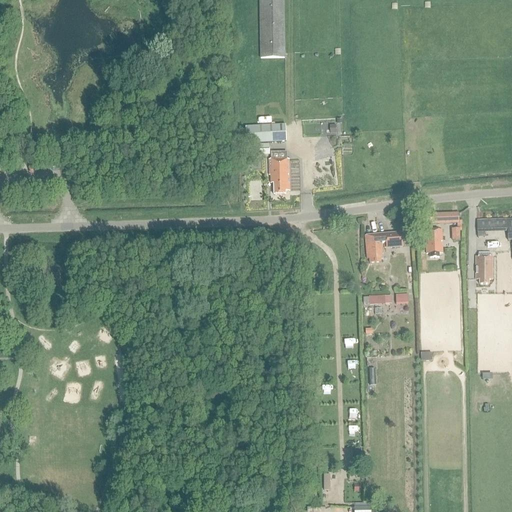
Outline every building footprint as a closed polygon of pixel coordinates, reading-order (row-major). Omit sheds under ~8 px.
[(259,0),(260,58),(285,58),(284,0),(259,0)] [(286,143),(285,126),(245,128),(246,145),(286,143)] [(269,154),(269,144),(251,145),(251,155),(269,154)] [(289,192),(288,160),(268,160),(269,176),(270,176),(270,184),(273,184),(274,196),(285,196),(285,192),(289,192)] [(458,222),(458,213),(428,214),(428,215),(428,225),(457,224),(458,224),(459,224),(458,222)] [(511,220),(475,221),(476,233),(506,232),(507,242),(510,242),(510,249),(511,248),(511,220)] [(459,232),(459,229),(457,229),(451,229),(451,241),(460,241),(459,232)] [(442,254),(441,231),(425,231),(426,255),(429,254),(430,259),(439,258),(439,254),(442,254)] [(364,236),(364,237),(366,259),(369,259),(369,264),(380,263),(380,258),(382,258),(381,254),(382,254),(381,244),(386,244),(386,249),(402,247),(401,233),(364,236)] [(488,281),(492,281),(492,258),(475,258),(475,281),(479,280),(479,285),(488,285),(488,281)] [(453,287),(452,275),(422,276),(423,288),(453,287)] [(408,294),(396,294),(396,303),(408,303),(408,294)] [(384,295),(369,296),(369,305),(385,304),(384,295)] [(361,448),(351,449),(351,462),(362,462),(361,448)] [(319,464),(327,463),(327,455),(319,455),(319,464)]
